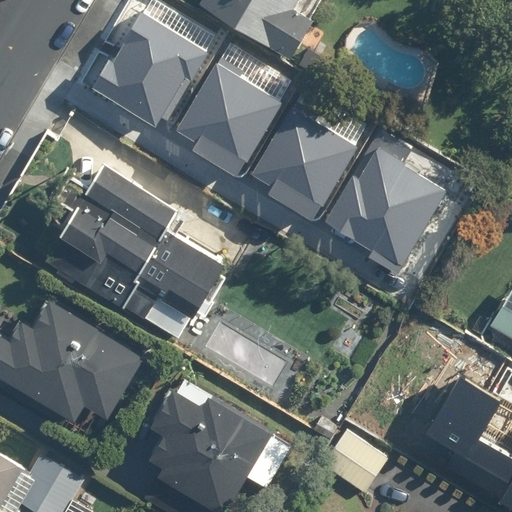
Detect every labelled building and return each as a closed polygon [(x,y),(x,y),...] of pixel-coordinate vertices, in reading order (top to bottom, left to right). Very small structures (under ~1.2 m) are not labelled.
[(287,7),(291,0),(195,0),(194,3),(282,57),(306,18),(287,7)] [(140,11),(92,92),(155,129),(163,116),(169,120),(210,51),(140,11)] [(176,138),(240,175),(288,93),(218,53),(178,121),(184,125),(176,138)] [(254,184),(318,221),(366,139),(297,99),(256,167),(262,171),(254,184)] [(352,175),(321,227),(403,276),(452,193),(380,150),(361,180),(352,175)] [(219,272),(212,268),(220,254),(164,222),(173,206),(94,161),(37,260),(172,338),(195,298),(202,301),(219,272)] [(511,281),(487,324),(511,337),(511,281)] [(0,338),(0,381),(68,422),(78,405),(101,419),(138,356),(93,330),(97,322),(46,293),(31,319),(34,321),(29,329),(13,320),(5,335),(9,337),(6,342),(0,338)] [(315,357),(220,304),(193,347),(285,405),(315,357)] [(464,373),(429,433),(511,480),(511,484),(500,505),(511,511),(511,459),(479,440),(504,397),(464,373)] [(181,376),(173,391),(166,387),(144,425),(155,432),(141,457),(157,467),(151,477),(210,511),(215,511),(239,473),(262,487),(285,447),(262,433),(266,426),(181,376)] [(387,452),(345,426),(321,465),(363,491),(387,452)] [(0,511),(28,511),(29,511),(31,511),(64,511),(85,477),(40,451),(29,470),(0,452),(0,511)]
